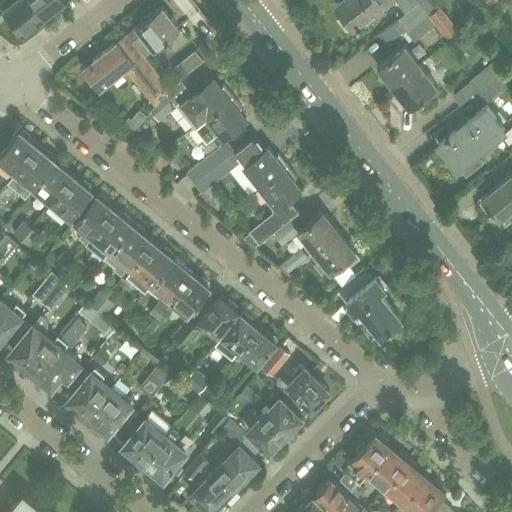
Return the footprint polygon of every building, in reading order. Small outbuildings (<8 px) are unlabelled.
[(29,0),(0,0),(0,6),(11,20),(8,23),(15,32),(18,29),(20,31),(41,15),(29,0)] [(29,0),(41,15),(59,0),(29,0)] [(387,0),(395,0),(405,12),(406,12),(419,2),(417,0),(339,0),(335,4),(342,13),(338,16),(349,30),(352,27),(353,27),(362,20),(364,23),(375,15),(373,12),(383,3),(387,0)] [(435,0),(417,0),(419,2),(437,24),(436,25),(445,37),(457,28),(440,6),(435,0)] [(418,39),(436,25),(437,24),(419,2),(406,12),(405,12),(398,17),(407,29),(409,27),(418,39)] [(137,26),(128,33),(144,52),(145,55),(149,52),(155,47),(157,46),(159,49),(169,42),(166,38),(180,27),(161,4),(135,24),(137,26)] [(387,44),(406,29),(398,19),(379,34),(387,44)] [(456,33),(462,40),(471,33),(465,25),(456,33)] [(126,32),(83,67),(99,88),(120,71),(131,72),(156,104),(166,92),(169,88),(142,54),(144,52),(128,33),(127,33),(126,32)] [(203,41),(197,47),(201,53),(204,56),(207,54),(211,51),(203,41)] [(377,64),(394,85),(420,64),(403,44),(377,64)] [(187,56),(195,66),(204,59),(195,49),(187,56)] [(469,79),(478,90),(479,90),(504,71),(494,59),(469,79)] [(394,85),(411,106),(424,96),(426,100),(439,90),(436,86),(437,86),(420,64),(394,85)] [(487,101),(511,81),(504,71),(479,90),(487,101)] [(182,98),(179,101),(196,123),(233,94),(224,83),(221,85),(213,76),(189,94),(188,93),(182,98)] [(156,104),(150,110),(151,111),(157,118),(158,119),(176,104),(175,103),(166,92),(156,104)] [(233,94),(196,123),(207,136),(217,129),(223,136),(224,135),(246,117),(238,107),(242,105),(233,94)] [(486,104),(439,142),(456,164),(458,162),(465,172),(482,159),(477,154),(488,146),(484,142),(504,126),(486,104)] [(129,115),(121,125),(130,133),(146,114),(140,108),(132,118),(129,115)] [(12,138),(0,152),(0,156),(17,171),(38,145),(30,138),(30,135),(23,130),(21,131),(19,130),(18,131),(15,130),(11,135),(12,138)] [(227,139),(186,170),(195,181),(235,149),(233,147),(227,139)] [(38,145),(17,171),(35,186),(56,160),(38,145)] [(245,162),(244,163),(261,184),(287,164),(279,153),(276,155),(267,145),(245,162)] [(235,149),(195,181),(202,191),(243,159),(235,149)] [(159,152),(151,160),(161,168),(170,160),(159,152)] [(56,160),(35,186),(53,201),(74,175),(65,167),(67,165),(59,158),(57,161),(56,160)] [(251,231),(245,236),(256,245),(260,242),(298,211),(287,197),(301,187),(292,176),(295,173),(287,164),(261,184),(271,196),(267,199),(274,207),(273,211),(250,230),(251,231)] [(511,173),(482,197),(498,218),(500,216),(505,222),(511,216),(511,207),(511,173)] [(74,175),(53,201),(71,216),(93,190),(90,188),(92,186),(84,179),(82,181),(74,175)] [(96,192),(74,218),(79,223),(77,226),(83,231),(79,236),(80,237),(87,243),(88,242),(94,235),(115,208),(106,200),(108,198),(100,191),(98,193),(96,192)] [(88,242),(87,243),(92,248),(105,258),(106,256),(112,250),(134,223),(131,220),(132,218),(125,212),(123,214),(115,208),(94,235),(88,242)] [(299,228),(298,229),(299,230),(314,249),(339,230),(323,209),(299,228)] [(24,218),(13,231),(22,238),(33,225),(24,218)] [(291,219),(274,233),(282,243),(299,230),(298,229),(299,228),(291,219)] [(112,250),(106,256),(116,265),(113,267),(121,274),(129,265),(132,267),(132,266),(154,239),(142,230),(144,228),(136,221),(134,223),(112,250)] [(33,225),(22,238),(30,245),(41,232),(33,225)] [(1,226),(0,227),(0,247),(5,241),(5,242),(10,236),(9,235),(11,234),(1,226)] [(339,230),(314,249),(330,270),(344,258),(348,263),(359,255),(355,250),(339,230)] [(10,236),(5,242),(12,247),(17,241),(10,236)] [(132,267),(127,272),(136,278),(140,273),(152,283),(174,256),(172,254),(173,252),(165,245),(163,247),(154,239),(132,266),(132,267)] [(301,247),(291,255),(294,259),(297,257),(300,261),(308,255),(301,247)] [(50,248),(43,257),(60,270),(72,256),(64,249),(59,255),(50,248)] [(174,256),(152,283),(171,298),(192,271),(183,263),(184,261),(176,255),(175,257),(174,256)] [(291,255),(279,265),(287,272),(300,261),(297,257),(294,259),(291,255)] [(364,264),(337,285),(346,297),(345,298),(355,310),(360,306),(381,333),(402,317),(381,290),(385,286),(376,274),(374,276),(364,264)] [(52,270),(33,293),(35,295),(42,300),(61,277),(52,270)] [(192,271),(171,298),(189,313),(211,286),(207,283),(209,281),(201,274),(199,276),(192,271)] [(78,273),(70,284),(78,291),(87,280),(78,273)] [(61,277),(42,300),(51,308),(70,285),(61,277)] [(100,288),(89,300),(98,307),(107,297),(109,295),(102,289),(100,288)] [(219,293),(199,318),(217,333),(238,309),(236,307),(238,305),(228,297),(226,299),(219,293)] [(107,297),(98,307),(104,312),(104,313),(105,314),(116,301),(109,295),(107,297)] [(1,298),(0,299),(0,337),(5,331),(7,333),(22,315),(26,309),(16,301),(12,307),(1,298)] [(158,299),(149,310),(156,316),(165,305),(158,299)] [(165,305),(156,316),(161,321),(170,310),(165,305)] [(241,311),(222,334),(240,349),(258,325),(251,319),(252,317),(243,309),(241,311)] [(18,342),(11,350),(19,357),(19,361),(26,367),(30,366),(31,367),(52,340),(43,332),(47,326),(43,316),(40,314),(40,313),(32,323),(17,342),(18,342)] [(52,340),(31,367),(40,374),(40,378),(46,384),(50,383),(52,384),(63,370),(68,374),(79,361),(67,351),(81,333),(77,330),(84,322),(83,321),(76,315),(75,314),(74,315),(63,327),(52,340)] [(258,325),(240,349),(257,363),(276,340),(275,339),(277,337),(268,329),(266,331),(258,325)] [(279,343),(261,365),(272,375),(290,353),(279,343)] [(157,363),(139,386),(151,396),(171,371),(173,369),(168,365),(161,359),(160,359),(143,346),(139,351),(157,363)] [(93,354),(92,355),(101,363),(109,354),(100,347),(93,354)] [(296,373),(287,383),(311,407),(315,403),(316,405),(325,396),(323,394),(329,388),(301,361),(293,370),(296,373)] [(75,390),(68,398),(78,406),(78,409),(85,414),(87,414),(89,415),(113,387),(101,377),(104,373),(95,365),(92,369),(91,369),(74,389),(75,390)] [(195,366),(185,379),(190,383),(189,384),(199,392),(202,389),(208,381),(210,379),(195,366)] [(173,370),(163,382),(180,395),(189,384),(190,383),(185,379),(173,370)] [(113,387),(89,415),(90,416),(90,418),(97,424),(99,423),(108,430),(114,422),(115,423),(132,403),(135,399),(126,392),(130,387),(120,378),(113,387)] [(211,383),(204,392),(215,401),(222,392),(211,383)] [(247,383),(241,390),(250,398),(256,391),(247,383)] [(241,390),(235,396),(244,404),(250,398),(241,390)] [(280,395),(264,411),(286,432),(293,425),(295,427),(303,418),(301,416),(302,416),(280,395)] [(130,435),(124,443),(132,450),(132,453),(139,459),(142,458),(145,461),(167,434),(172,427),(174,425),(155,410),(151,407),(151,408),(145,416),(129,434),(130,435)] [(219,408),(207,423),(216,430),(221,425),(229,416),(223,410),(220,408),(219,408)] [(264,411),(247,428),(269,449),(270,448),(272,451),(281,442),(278,440),(286,432),(264,411)] [(239,443),(216,467),(235,485),(250,469),(252,470),(258,464),(257,462),(258,461),(247,450),(255,442),(246,432),(230,417),(229,416),(221,425),(239,443)] [(167,434),(145,461),(153,468),(153,471),(160,476),(163,476),(164,476),(176,462),(180,462),(184,457),(183,453),(186,450),(174,440),(179,433),(172,427),(167,434)] [(346,469),(340,477),(345,482),(352,489),(358,481),(360,479),(367,471),(366,471),(390,443),(387,441),(388,439),(380,432),(379,434),(376,432),(365,442),(363,440),(355,448),(357,450),(350,457),(353,460),(346,469)] [(390,443),(366,471),(367,471),(384,485),(408,458),(409,456),(400,448),(398,450),(390,443)] [(198,452),(184,470),(194,478),(201,468),(207,475),(191,492),(200,500),(195,505),(202,511),(206,511),(210,509),(210,510),(212,508),(215,509),(220,503),(220,500),(235,485),(216,467),(215,467),(208,460),(198,452)] [(408,458),(384,485),(402,500),(425,472),(418,467),(420,465),(409,456),(408,458)] [(425,472),(402,500),(416,511),(422,511),(438,497),(446,490),(443,487),(445,485),(436,478),(434,480),(425,472)] [(323,482),(315,489),(317,491),(315,493),(335,511),(347,511),(358,501),(352,495),(349,492),(342,485),(332,476),(325,483),(323,482)] [(358,481),(352,489),(358,494),(365,487),(358,481)] [(46,511),(24,493),(7,511),(46,511)] [(295,511),(329,511),(313,496),(305,503),(304,503),(303,503),(302,503),(301,503),(297,508),(296,508),(296,509),(296,510),(296,511),(295,511)] [(453,511),(438,497),(422,511),(453,511)]
